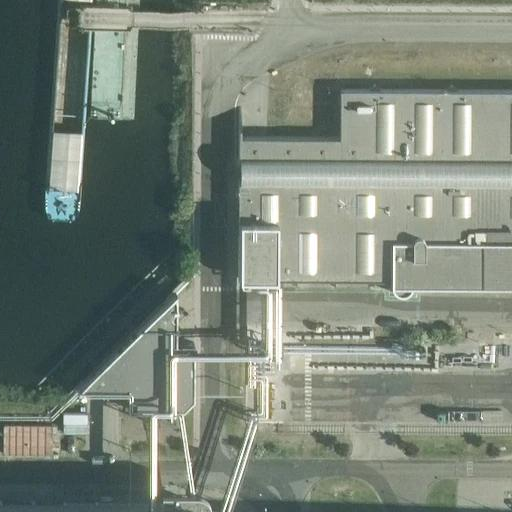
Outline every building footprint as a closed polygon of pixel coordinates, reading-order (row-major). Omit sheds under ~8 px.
[(511,159),(511,90),(369,90),(339,89),(339,137),(238,137),(238,158),(511,159)] [(471,240),(471,222),(490,222),(490,182),(238,180),(238,278),(391,279),(391,285),(391,287),(392,289),(392,290),(393,291),(394,293),(396,294),(399,295),(401,296),(404,296),(405,295),(407,294),(409,293),(410,292),(410,291),(411,291),(412,289),(412,288),(412,287),(412,285),(482,286),(482,285),(482,240),(471,240)] [(511,181),(490,182),(490,222),(471,222),(471,240),(482,240),(482,285),(492,285),(511,285),(511,181)] [(193,398),(194,343),(176,342),(176,293),(175,293),(77,389),(78,390),(128,390),(128,406),(127,406),(127,408),(183,408),(193,398)] [(195,487),(160,487),(160,502),(0,500),(0,511),(204,511),(205,511),(206,509),(207,508),(207,507),(208,506),(208,505),(208,503),(208,501),(208,498),(207,496),(206,494),(205,492),(203,491),(202,490),(199,488),(198,488),(195,487)]
